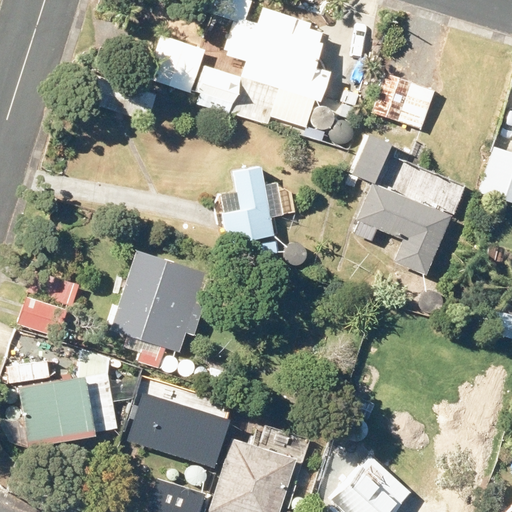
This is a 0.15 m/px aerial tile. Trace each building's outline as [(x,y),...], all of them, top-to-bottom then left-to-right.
[(211,0),(207,13),(231,21),(221,50),(226,51),(225,56),(243,61),(238,77),(202,65),(194,92),(231,104),(228,112),(266,124),(268,116),(301,127),(310,99),(318,102),(327,73),(313,69),(321,44),(315,42),(319,31),(308,28),(309,24),(259,8),(253,24),(241,20),(247,0),(246,0),(211,0)] [(157,36),(145,77),(188,90),(200,50),(157,36)] [(383,74),(370,113),(417,129),(431,90),(383,74)] [(97,75),(88,102),(145,122),(154,95),(97,75)] [(342,102),(338,115),(348,119),(356,94),(342,89),(338,101),(342,102)] [(390,261),(423,275),(448,217),(371,184),(387,146),(365,136),(348,174),(369,183),(353,221),(356,223),(351,234),(369,241),(374,230),(399,241),(390,261)] [(511,163),(489,156),(478,189),(511,199),(511,163)] [(258,169),(231,174),(235,193),(216,196),(225,244),(270,236),(258,169)] [(303,242),(280,240),(277,263),(301,265),(303,242)] [(272,243),(259,245),(261,256),(274,254),(272,243)] [(199,307),(208,280),(132,254),(126,273),(119,271),(114,284),(121,286),(109,325),(130,332),(125,347),(137,351),(134,361),(157,369),(165,345),(177,349),(184,330),(192,333),(200,308),(199,307)] [(32,272),(15,325),(55,337),(71,284),(32,272)] [(449,292),(423,285),(416,311),(443,318),(449,292)] [(44,356),(5,361),(8,384),(47,379),(44,356)] [(107,374),(17,389),(27,448),(117,433),(107,374)] [(371,400),(347,390),(341,405),(364,415),(371,400)] [(278,511),(295,458),(228,437),(204,511),(278,511)] [(328,500),(340,511),(390,511),(408,493),(369,457),(328,500)]
